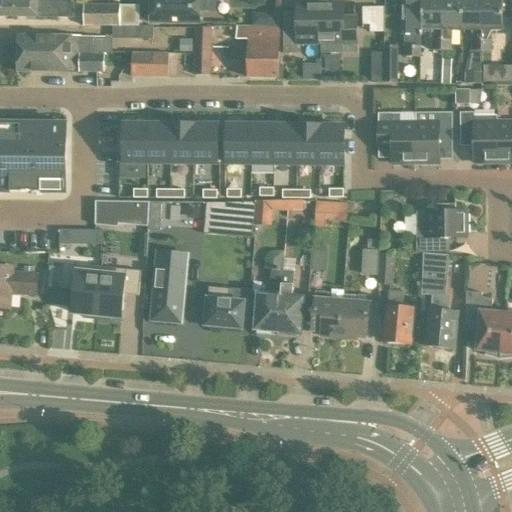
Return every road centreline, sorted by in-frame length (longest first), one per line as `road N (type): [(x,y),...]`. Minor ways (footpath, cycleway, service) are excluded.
road 1 (residential): [(0,89),(356,95),(357,181),(497,180)]
road 2 (secondary): [(456,478),(418,444),(381,428),(44,397)]
